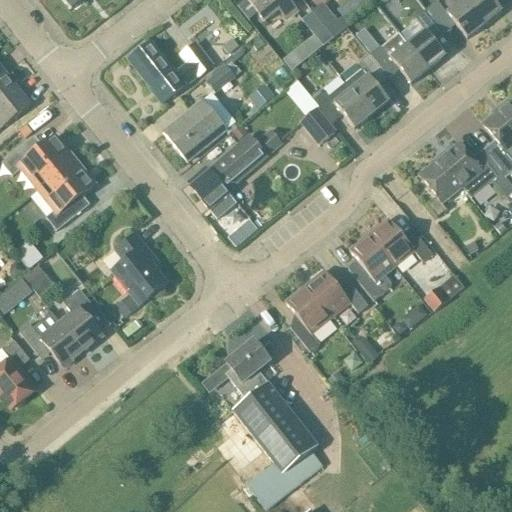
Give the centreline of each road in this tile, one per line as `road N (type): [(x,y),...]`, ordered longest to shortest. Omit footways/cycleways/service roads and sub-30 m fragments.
road 1 (residential): [(235,289),(354,205),(374,161),(511,55)]
road 2 (residential): [(235,289),(71,77)]
road 3 (residential): [(28,446),(56,433),(235,289)]
road 4 (residential): [(71,77),(167,0)]
